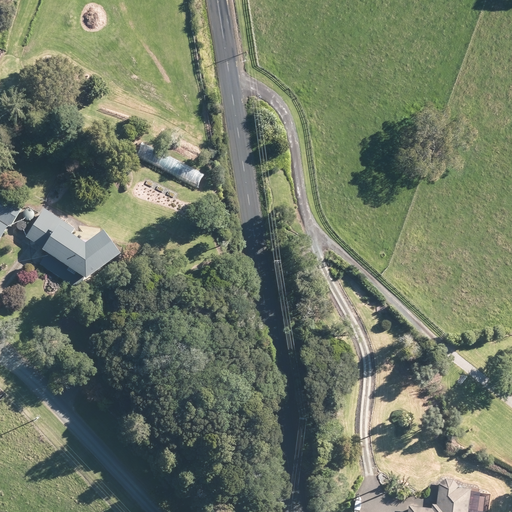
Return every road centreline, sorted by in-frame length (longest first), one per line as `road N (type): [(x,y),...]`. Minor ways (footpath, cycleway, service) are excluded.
road 1 (tertiary): [(294,511),(216,0)]
road 2 (residential): [(155,511),(29,374)]
